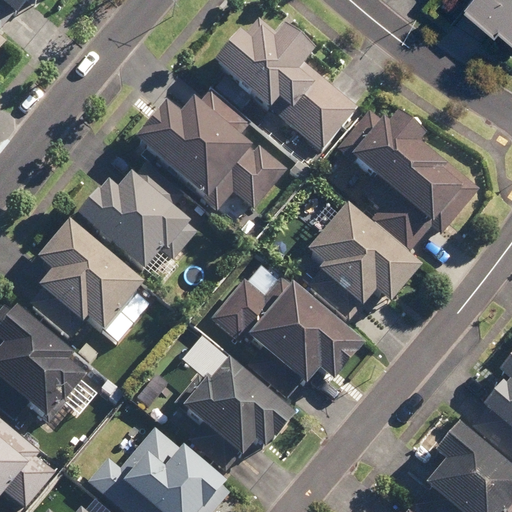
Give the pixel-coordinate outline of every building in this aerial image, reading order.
[(0,0),(0,30),(14,15),(23,23),(43,0),(54,0),(56,2),(57,0),(0,0)] [(511,0),(477,0),(478,0),(507,26),(511,20),(511,0)] [(275,32),(261,20),(220,65),(325,155),(362,111),(310,68),(324,52),(285,19),(275,32)] [(0,66),(13,52),(0,39),(0,66)] [(254,125),(219,96),(210,108),(201,100),(187,117),(171,104),(140,141),(218,205),(232,188),(259,211),(291,174),(245,136),(254,125)] [(392,127),(371,111),(340,150),(374,177),(361,195),(382,211),(373,222),(413,253),(435,224),(440,228),(472,186),(423,147),(432,136),(403,113),(392,127)] [(117,181),(86,217),(151,275),(169,255),(171,257),(200,226),(179,207),(186,200),(149,166),(127,190),(117,181)] [(397,307),(428,269),(355,208),(314,253),(331,267),(311,290),(352,324),(366,307),(371,311),(384,296),(397,307)] [(152,287),(75,226),(46,263),(58,273),(32,306),(78,343),(96,320),(114,335),(152,287)] [(342,385),(372,348),(268,266),(253,285),(246,280),(212,323),(243,348),(251,338),(265,349),(250,367),(293,402),(305,387),(311,392),(326,373),(342,385)] [(81,357),(12,304),(0,319),(0,407),(20,423),(32,407),(52,423),(67,404),(71,408),(93,379),(75,366),(81,357)] [(301,418),(233,361),(213,386),(202,377),(176,408),(202,430),(191,443),(229,475),(245,457),(247,459),(261,443),(272,452),(301,418)] [(511,363),(503,374),(511,381),(511,385),(474,430),(511,462),(511,363)] [(0,507),(2,509),(37,467),(29,460),(35,453),(0,422),(0,507)] [(511,511),(511,466),(464,427),(431,468),(441,476),(432,487),(435,489),(417,510),(419,511),(511,511)] [(111,462),(93,484),(125,511),(209,511),(234,484),(193,449),(187,455),(161,432),(125,474),(111,462)]
